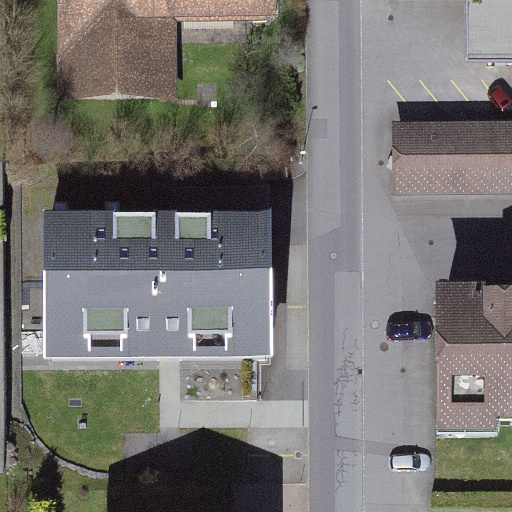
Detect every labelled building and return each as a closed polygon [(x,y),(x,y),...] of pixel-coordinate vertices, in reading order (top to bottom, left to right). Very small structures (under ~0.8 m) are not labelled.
[(288,0),(64,0),(69,119),(187,115),(185,54),(256,51),(255,35),(289,34),(288,0)] [(511,0),(396,0),(397,10),(477,10),(477,81),(511,80),(511,0)] [(511,134),(401,137),(402,210),(511,207),(511,134)] [(271,233),(47,232),(47,380),(271,381),(271,233)] [(511,303),(449,304),(451,451),(511,450),(511,303)]
